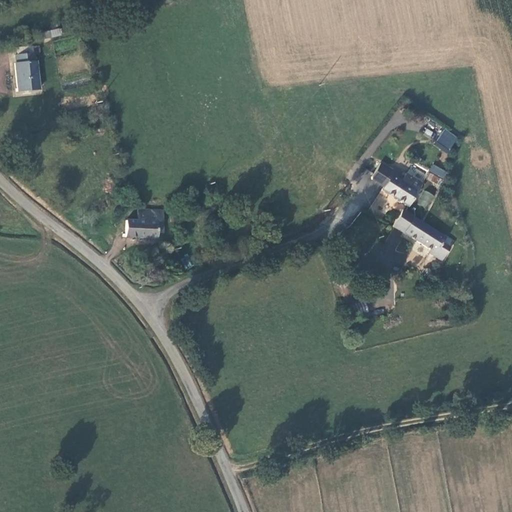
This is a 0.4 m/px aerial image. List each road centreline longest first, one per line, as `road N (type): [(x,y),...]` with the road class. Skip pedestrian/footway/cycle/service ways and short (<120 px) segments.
road 1 (track): [(228,470),(385,426),(511,403)]
road 2 (unclassified): [(144,305),(320,230),(371,186)]
road 3 (unclassified): [(242,511),(215,435),(144,305)]
road 4 (unclassified): [(144,305),(0,178)]
